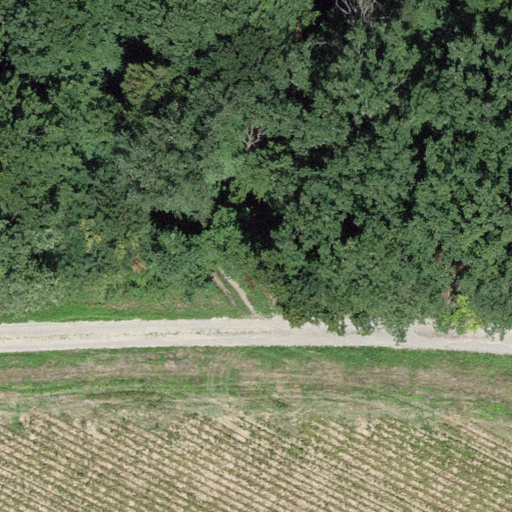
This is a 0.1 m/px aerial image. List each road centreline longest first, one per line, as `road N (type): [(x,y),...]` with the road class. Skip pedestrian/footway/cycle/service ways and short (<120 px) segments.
road 1 (track): [(289,325),(0,337)]
road 2 (track): [(511,342),(289,325)]
